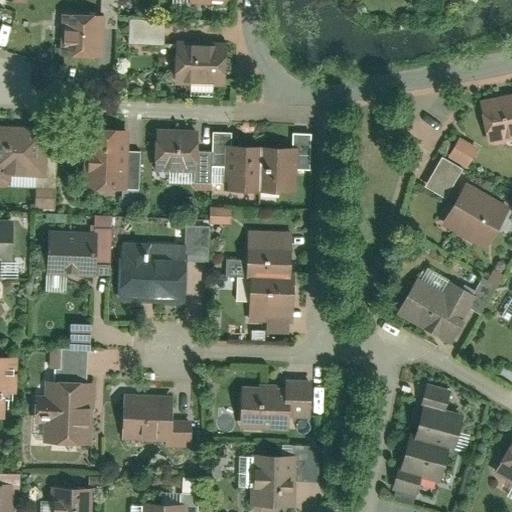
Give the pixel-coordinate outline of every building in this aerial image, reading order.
[(101,15),(60,15),(60,56),(101,56),(101,15)] [(128,19),(128,44),(163,44),(163,19),(128,19)] [(226,87),(228,45),(175,43),(173,84),(226,87)] [(489,145),(511,140),(511,94),(480,101),(489,145)] [(47,128),(0,127),(0,188),(9,188),(9,175),(47,175),(47,128)] [(198,170),(199,130),(154,129),(153,169),(198,170)] [(213,165),(226,165),(226,191),(297,193),(298,171),(309,171),(310,135),(293,135),(293,147),(233,146),(233,132),(213,132),(213,165)] [(131,135),(85,133),(83,188),(128,190),(131,135)] [(466,168),(478,147),(458,136),(446,157),(466,168)] [(445,199),(463,169),(442,156),(424,186),(445,199)] [(55,208),(54,189),(35,189),(35,209),(55,208)] [(458,191),(439,225),(486,251),(505,217),(458,191)] [(209,206),(209,223),(230,224),(230,207),(209,206)] [(0,259),(13,260),(15,223),(0,222),(0,259)] [(96,274),(98,232),(49,230),(47,272),(96,274)] [(295,324),(299,233),(247,231),(245,280),(251,280),(250,322),(295,324)] [(188,243),(120,242),(119,300),(186,302),(188,243)] [(416,281),(395,311),(447,346),(465,320),(457,315),(469,297),(452,285),(443,299),(416,281)] [(10,360),(0,360),(0,403),(11,403),(10,360)] [(43,417),(42,440),(87,441),(89,379),(44,378),(43,396),(33,396),(32,417),(43,417)] [(309,381),(237,382),(237,429),(289,429),(289,411),(309,410),(309,381)] [(407,437),(394,489),(418,495),(423,476),(438,480),(446,447),(455,449),(464,412),(446,407),(451,389),(426,382),(412,438),(407,437)] [(174,395),(129,394),(128,441),(166,442),(166,448),(193,448),(194,416),(174,416),(174,395)] [(511,435),(493,472),(511,481),(511,435)] [(292,453),(249,453),(249,509),(293,509),(292,453)] [(86,511),(86,485),(52,485),(52,511),(86,511)] [(180,511),(181,505),(140,502),(139,511),(180,511)]
